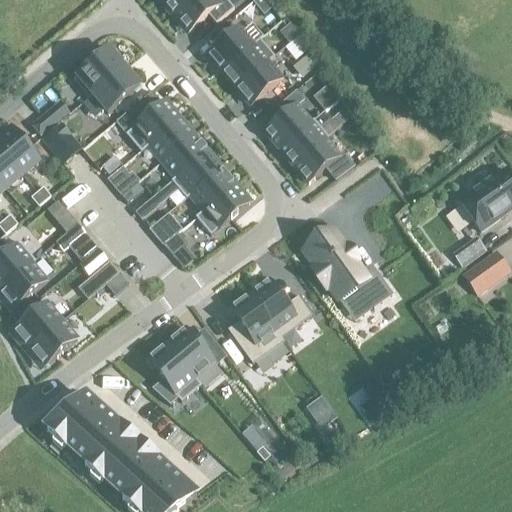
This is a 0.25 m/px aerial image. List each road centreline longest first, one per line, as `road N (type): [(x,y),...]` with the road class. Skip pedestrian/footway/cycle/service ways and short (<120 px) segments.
road 1 (residential): [(0,112),(81,43),(126,26),(143,32),(265,178),(275,207),(259,235),(0,430)]
road 2 (track): [(375,0),(441,88),(511,126)]
